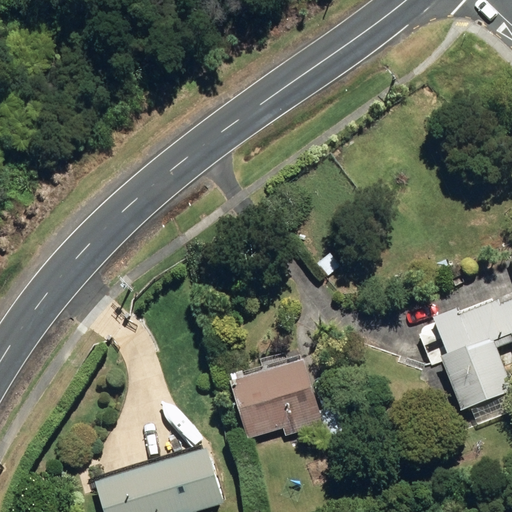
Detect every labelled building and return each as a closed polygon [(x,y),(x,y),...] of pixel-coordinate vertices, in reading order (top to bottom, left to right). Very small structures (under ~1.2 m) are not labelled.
[(316,267),(327,280),(340,269),(329,256),(316,267)] [(469,413),(476,429),(511,415),(505,399),(510,396),(503,378),(511,373),(511,305),(495,313),(493,307),(455,323),(452,316),(429,325),(432,333),(419,339),(431,367),(437,365),(458,418),(469,413)] [(226,389),(243,444),(281,433),(283,439),(319,428),(300,367),(226,389)] [(321,414),(335,452),(349,447),(336,409),(321,414)] [(91,483),(99,511),(196,511),(217,505),(200,450),(91,483)] [(329,465),(335,478),(353,471),(348,458),(329,465)]
